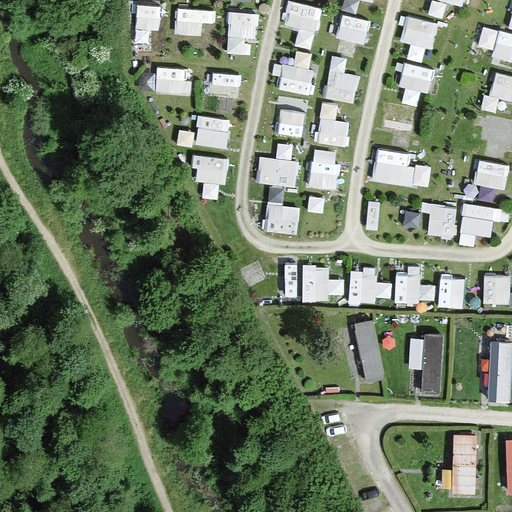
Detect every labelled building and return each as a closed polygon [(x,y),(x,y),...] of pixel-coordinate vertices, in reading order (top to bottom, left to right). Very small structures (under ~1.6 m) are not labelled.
[(137,0),(137,22),(161,23),(161,0),(137,0)] [(319,0),(289,0),(280,35),(314,44),(325,1),(319,0)] [(210,29),(210,2),(176,1),(175,28),(210,29)] [(227,47),(254,48),(256,6),(229,5),(227,47)] [(362,38),(369,14),(343,6),(335,30),(362,38)] [(410,37),(408,53),(429,56),(436,15),(405,10),(401,35),(410,37)] [(511,26),(500,22),(492,49),(511,55),(511,26)] [(323,90),(354,97),(360,68),(344,65),(346,52),(332,49),(323,90)] [(312,52),(280,53),(281,86),(313,85),(312,52)] [(424,100),(432,61),(405,55),(400,82),(408,83),(405,96),(424,100)] [(157,86),(189,88),(191,62),(158,60),(157,86)] [(213,65),(211,89),(237,92),(239,67),(213,65)] [(491,89),(511,94),(511,69),(497,66),(491,89)] [(304,129),(306,106),(281,103),(278,126),(304,129)] [(483,133),(511,139),(511,113),(488,108),(483,133)] [(195,139),(226,142),(230,112),(199,109),(195,139)] [(347,138),(349,114),(320,111),(317,135),(347,138)] [(432,160),(409,158),(411,145),(377,142),(374,175),(430,180),(432,160)] [(225,191),(229,151),(200,148),(196,188),(225,191)] [(256,177),(298,179),(299,152),(257,150),(256,177)] [(506,182),(509,157),(479,153),(476,178),(506,182)] [(300,226),(301,197),(267,196),(266,225),(300,226)] [(459,237),(494,243),(501,202),(467,196),(459,237)] [(456,231),(458,198),(428,197),(427,229),(456,231)] [(275,257),(273,285),(300,287),(301,258),(275,257)] [(331,258),(303,258),(302,291),(344,292),(345,272),(331,272),(331,258)] [(375,289),(392,290),(393,274),(378,274),(379,262),(351,261),(350,299),(374,299),(375,289)] [(397,263),(396,298),(420,299),(422,264),(397,263)] [(485,297),(511,297),(511,268),(486,267),(485,297)] [(354,329),(366,384),(387,380),(374,324),(354,329)] [(423,333),(419,390),(440,393),(444,335),(423,333)] [(511,338),(493,336),(488,393),(509,396),(511,357),(511,338)] [(456,437),(455,494),(476,496),(477,438),(456,437)]
